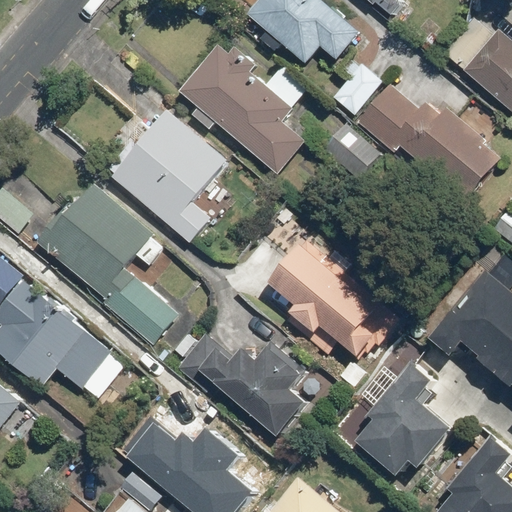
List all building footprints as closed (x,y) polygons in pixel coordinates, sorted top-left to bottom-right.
[(346,60),(368,33),(328,0),(268,0),(255,15),(316,65),(330,48),(346,60)] [(377,0),(382,4),(384,3),(405,20),(416,7),(407,0),(377,0)] [(511,105),(511,33),(507,30),(502,36),(481,18),(451,54),(511,105)] [(286,174),(315,141),(292,121),(319,89),(293,66),(276,86),(261,73),(267,66),(245,47),(238,55),(227,46),(188,91),(286,174)] [(364,116),(391,83),(371,65),(343,98),(364,116)] [(473,200),(507,158),(489,144),(493,140),(454,108),(449,115),(433,102),(427,110),(397,86),(366,124),(400,150),(404,144),(473,200)] [(207,193),(236,159),(176,109),(146,145),(141,141),(117,169),(122,174),(120,177),(198,242),(226,209),(207,193)] [(367,181),(390,154),(355,124),(332,151),(367,181)] [(160,343),(186,314),(132,268),(143,255),(156,266),(171,249),(158,238),(163,233),(103,182),(74,216),(69,212),(43,243),(160,343)] [(0,220),(16,234),(33,215),(3,189),(0,192),(0,220)] [(301,252),(321,229),(299,210),(279,232),(301,252)] [(283,277),(310,301),(303,310),(329,332),(336,324),(373,357),(410,315),(321,235),(283,277)] [(0,303),(24,276),(0,255),(0,303)] [(466,348),(478,334),(511,363),(511,263),(505,257),(443,328),(466,348)] [(0,348),(41,383),(57,364),(87,390),(90,387),(104,399),(132,366),(117,354),(118,352),(33,280),(1,318),(8,325),(0,334),(0,348)] [(228,389),(285,436),(313,401),(298,389),(310,374),(277,347),(266,360),(250,347),(242,357),(213,334),(185,369),(221,398),(228,389)] [(398,362),(361,404),(384,424),(374,435),(414,471),(427,456),(436,465),(474,423),(437,391),(453,373),(432,354),(413,375),(398,362)] [(0,433),(28,401),(0,376),(0,433)] [(230,510),(249,488),(235,477),(250,460),(213,429),(201,443),(161,411),(134,444),(196,496),(203,488),(230,510)] [(461,498),(451,510),(453,511),(511,511),(511,427),(509,425),(454,491),(461,498)] [(155,511),(167,495),(138,471),(125,486),(155,511)] [(348,511),(305,475),(273,511),(348,511)] [(151,511),(134,498),(122,511),(151,511)]
